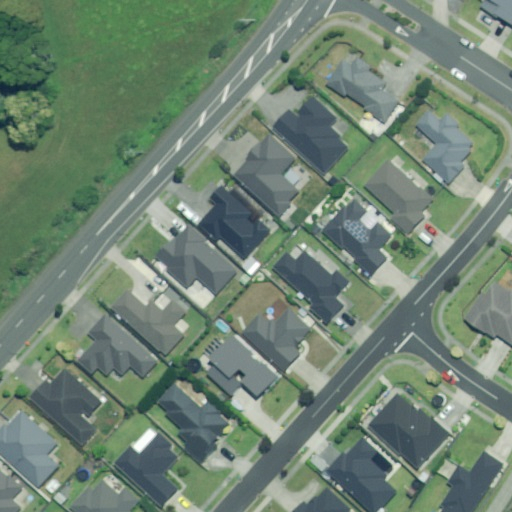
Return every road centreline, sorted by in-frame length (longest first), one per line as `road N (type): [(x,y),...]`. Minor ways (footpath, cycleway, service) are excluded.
road 1 (tertiary): [(0,347),(307,0)]
road 2 (residential): [(399,322),(226,511)]
road 3 (residential): [(511,190),(399,322)]
road 4 (residential): [(399,322),(511,408)]
